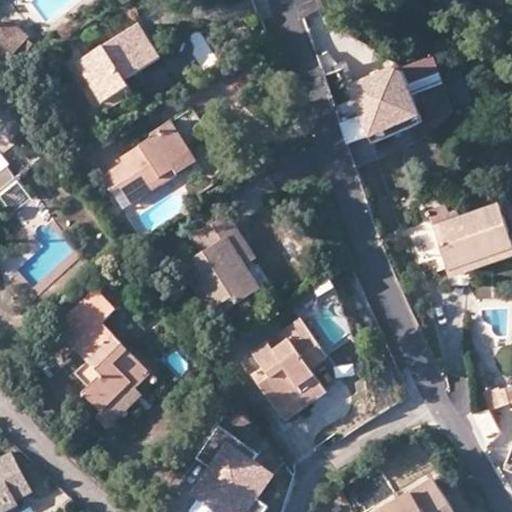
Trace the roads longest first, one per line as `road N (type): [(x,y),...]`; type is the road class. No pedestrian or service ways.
road 1 (residential): [(277,0),(388,300),(441,394)]
road 2 (residential): [(308,511),(365,431),(441,394)]
road 3 (residential): [(0,408),(109,511)]
road 4 (residential): [(441,394),(506,511)]
